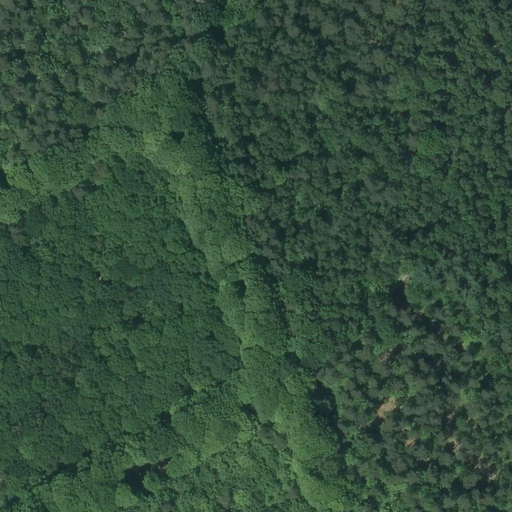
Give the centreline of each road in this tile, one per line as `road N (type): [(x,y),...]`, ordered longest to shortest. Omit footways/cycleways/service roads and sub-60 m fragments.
road 1 (track): [(339,511),(174,134),(156,121),(106,121),(72,107),(60,93),(34,0)]
road 2 (track): [(67,511),(285,381),(511,176)]
